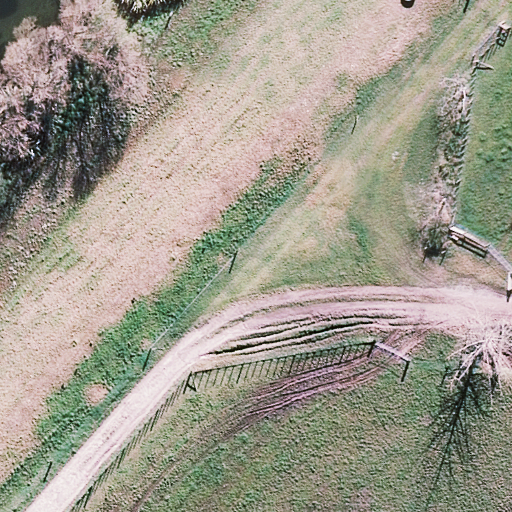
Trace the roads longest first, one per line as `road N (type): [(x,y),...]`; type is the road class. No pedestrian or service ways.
road 1 (track): [(55,511),(287,262)]
road 2 (track): [(287,262),(511,22)]
road 3 (track): [(287,262),(511,290)]
